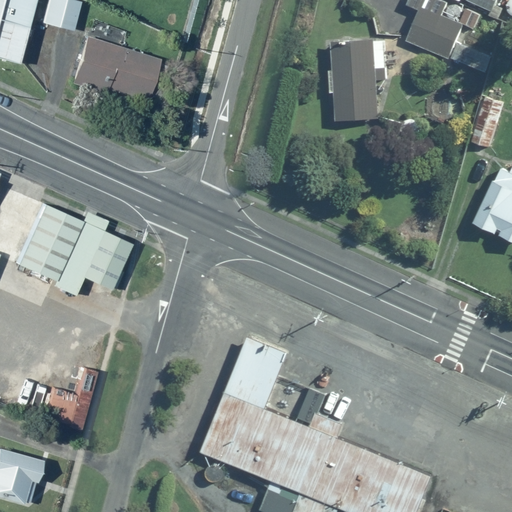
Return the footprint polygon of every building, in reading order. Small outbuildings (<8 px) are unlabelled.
[(0,0),(0,47),(0,48),(13,0),(0,0)] [(61,0),(29,0),(28,5),(58,13),(61,0)] [(418,9),(406,36),(487,71),(494,55),(457,39),(464,24),(474,29),(482,11),(466,5),(459,22),(440,14),(445,0),(414,0),(412,6),(418,9)] [(470,0),(493,11),(498,0),(470,0)] [(149,33),(75,11),(61,58),(96,68),(97,65),(136,77),(149,33)] [(386,35),(334,38),(338,116),(380,114),(377,67),(387,66),(386,35)] [(507,102),(486,94),(470,140),(491,147),(507,102)] [(511,164),(511,167),(501,163),(477,220),(511,235),(511,164)] [(92,197),(33,173),(5,240),(65,264),(92,197)] [(290,353),(249,337),(202,454),(268,481),(265,487),(270,489),(260,511),(261,511),(339,511),(340,509),(346,511),(419,511),(434,478),(339,439),(345,424),(319,414),(327,396),(311,390),(299,419),(312,425),(311,428),(267,410),(290,353)] [(50,382),(39,414),(78,428),(98,371),(84,366),(75,391),(50,382)] [(39,456),(0,446),(0,494),(28,501),(39,456)]
